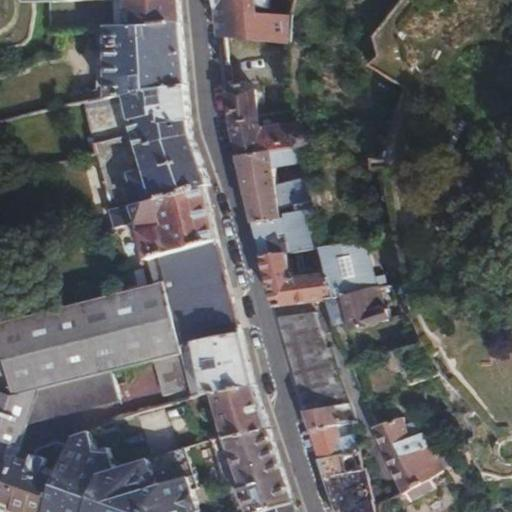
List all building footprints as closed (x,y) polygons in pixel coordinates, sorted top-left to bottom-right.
[(181,9),(180,0),(115,0),(116,28),(182,24),(181,9)] [(220,0),(224,38),(284,33),(284,22),(279,22),(286,0),(220,0)] [(185,52),(182,24),(116,28),(97,29),(102,102),(127,97),(188,85),(185,52)] [(235,134),(240,155),(288,145),(301,142),(288,109),(255,110),(252,88),(246,84),(229,86),(229,91),(231,112),(235,134)] [(188,85),(127,97),(137,134),(149,130),(146,116),(175,112),(175,122),(192,119),(190,100),(188,85)] [(255,110),(288,109),(287,87),(252,88),(255,110)] [(149,130),(137,134),(146,171),(132,175),(139,204),(205,188),(210,186),(198,150),(193,132),(192,119),(175,122),(175,112),(146,116),(149,130)] [(282,205),(311,199),(310,190),(307,177),(277,183),(272,160),(290,156),(288,145),(240,155),(255,224),(284,218),(282,205)] [(205,188),(139,204),(134,206),(138,221),(162,216),(165,224),(141,230),(150,260),(218,243),(210,210),(205,188)] [(255,224),(263,254),(285,251),(295,250),(335,244),(333,237),(319,239),(311,199),(282,205),(284,218),(255,224)] [(276,308),(325,300),(343,297),(377,290),(364,239),(335,244),(295,250),(297,265),(324,261),(326,272),(290,277),(285,251),(263,254),(276,308)] [(0,501),(17,455),(26,430),(116,403),(107,377),(154,363),(180,355),(179,352),(242,335),(218,243),(150,260),(155,283),(0,323),(0,362),(9,361),(17,395),(0,389),(0,501)] [(382,308),(377,290),(343,297),(352,331),(390,322),(385,308),(382,308)] [(305,411),(351,402),(333,349),(328,350),(315,313),(278,319),(305,411)] [(248,357),(242,335),(179,352),(180,355),(154,363),(163,397),(193,389),(195,401),(208,397),(254,384),(248,357)] [(260,401),(254,384),(208,397),(217,441),(270,431),(260,401)] [(339,425),(355,422),(356,421),(351,402),(305,411),(311,430),(339,425)] [(378,427),(406,492),(409,494),(413,503),(437,490),(432,479),(441,473),(429,448),(429,443),(424,433),(412,437),(402,418),(379,427),(378,427)] [(358,434),(355,422),(339,425),(343,437),(358,434)] [(343,437),(339,425),(311,430),(321,459),(362,452),(363,450),(358,434),(343,437)] [(270,431),(217,441),(211,442),(232,511),(252,511),(269,507),(291,500),(286,481),(276,450),(270,431)] [(49,511),(89,511),(103,477),(91,433),(76,438),(72,449),(49,511)] [(103,477),(89,511),(232,511),(211,442),(196,445),(103,477)] [(17,455),(0,501),(0,504),(20,511),(49,511),(72,449),(57,443),(36,447),(32,461),(17,455)] [(366,468),(362,452),(321,459),(339,511),(376,511),(369,468),(366,468)] [(295,511),(291,500),(269,507),(270,511),(295,511)]
